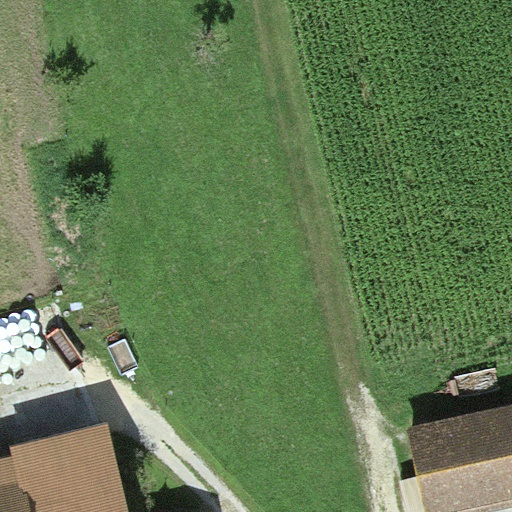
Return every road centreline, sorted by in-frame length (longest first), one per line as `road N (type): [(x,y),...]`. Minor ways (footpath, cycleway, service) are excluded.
road 1 (track): [(389,511),(331,308),(262,0)]
road 2 (track): [(231,511),(168,443),(127,423)]
